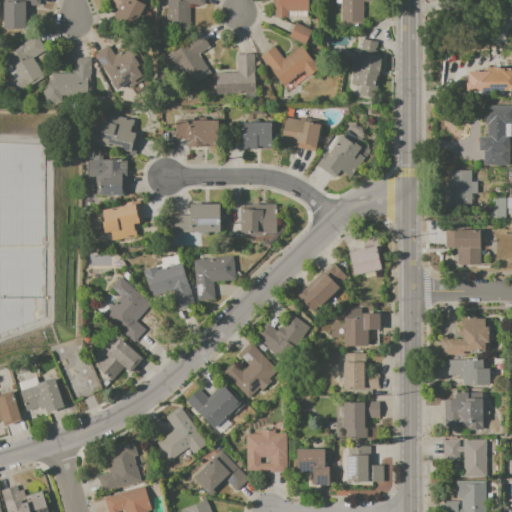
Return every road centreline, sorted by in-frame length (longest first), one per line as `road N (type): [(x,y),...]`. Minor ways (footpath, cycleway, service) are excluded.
road 1 (tertiary): [(408,0),(408,511)]
road 2 (residential): [(406,197),(364,197),(331,219),(148,396),(0,458)]
road 3 (residential): [(331,219),(305,192),(263,178),(164,178)]
